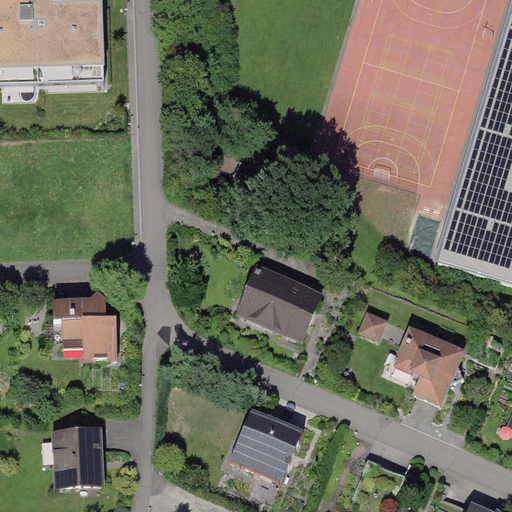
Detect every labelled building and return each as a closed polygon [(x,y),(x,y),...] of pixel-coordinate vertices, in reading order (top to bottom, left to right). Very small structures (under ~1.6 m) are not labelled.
[(0,0),(0,74),(105,71),(103,7),(45,9),(44,0),(0,0)] [(511,26),(440,266),(511,288),(511,26)] [(258,273),(238,319),(307,348),(327,302),(258,273)] [(122,301),(52,301),(52,363),(122,363),(122,301)] [(367,313),(363,335),(386,339),(389,317),(367,313)] [(467,360),(413,336),(391,385),(445,409),(467,360)] [(307,437),(254,413),(224,478),(277,502),(307,437)] [(107,418),(51,421),(55,490),(110,487),(107,418)]
